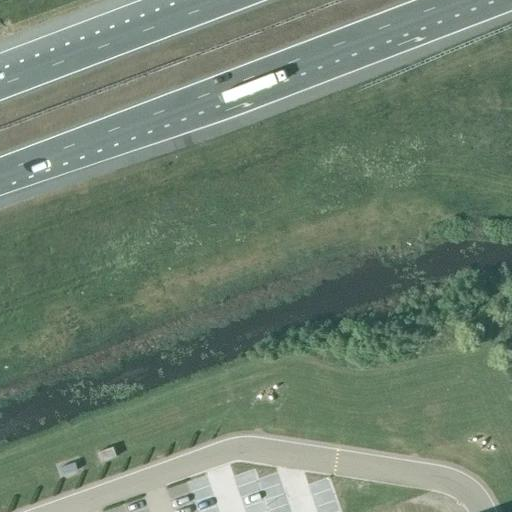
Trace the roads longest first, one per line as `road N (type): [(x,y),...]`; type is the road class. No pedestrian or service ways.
road 1 (motorway): [(0,173),(456,0)]
road 2 (motorway): [(224,0),(0,85)]
